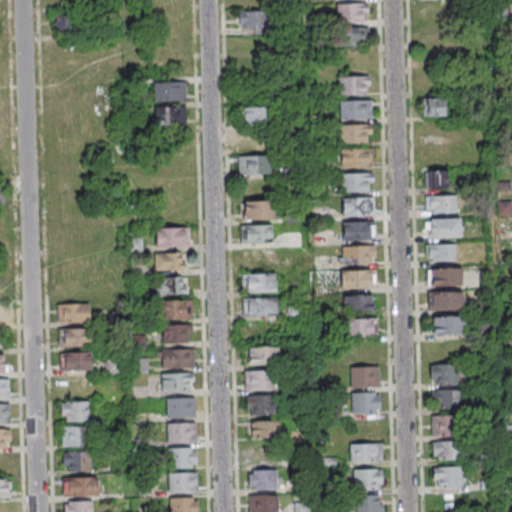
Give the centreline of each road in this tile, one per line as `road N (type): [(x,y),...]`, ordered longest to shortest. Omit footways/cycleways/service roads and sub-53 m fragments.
road 1 (residential): [(221,511),(206,0)]
road 2 (residential): [(36,511),(21,0)]
road 3 (residential): [(408,511),(393,0)]
